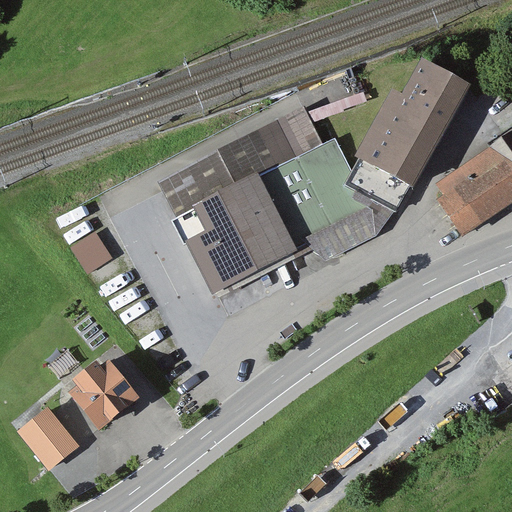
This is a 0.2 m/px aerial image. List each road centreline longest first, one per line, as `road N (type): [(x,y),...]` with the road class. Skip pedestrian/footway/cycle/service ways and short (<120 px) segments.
road 1 (tertiary): [(511,246),(352,327),(106,511)]
road 2 (track): [(511,315),(311,511)]
